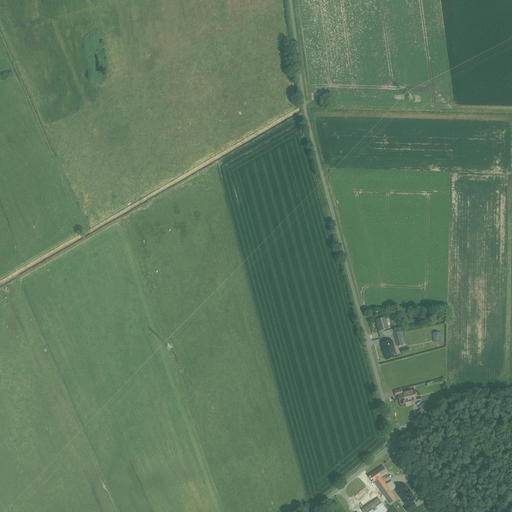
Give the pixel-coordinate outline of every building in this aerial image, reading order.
[(386,318),(376,321),(379,332),(389,329),(386,318)] [(399,332),(394,333),(397,346),(403,345),(399,332)] [(393,341),(382,344),(386,361),(397,358),(393,341)] [(403,393),(398,395),(398,396),(400,405),(405,404),(411,402),(419,400),(417,393),(416,390),(403,393)] [(424,403),(418,407),(421,410),(417,413),(419,416),(429,408),(424,403)] [(370,475),(390,504),(393,502),(397,500),(382,478),(388,473),(387,473),(385,470),(383,466),(370,475)] [(404,484),(396,491),(407,506),(405,508),(407,511),(410,511),(417,508),(413,502),(416,500),(404,484)] [(378,498),(362,510),(362,511),(387,511),(388,511),(382,503),(378,498)]
